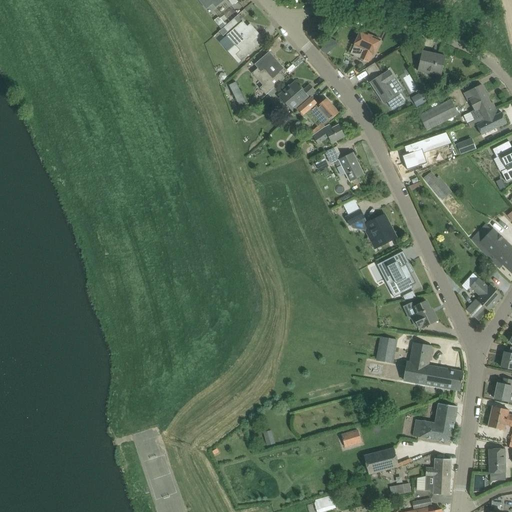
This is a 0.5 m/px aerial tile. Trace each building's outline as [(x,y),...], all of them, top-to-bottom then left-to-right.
[(234,18),(224,28),(227,32),(238,23),(234,18)] [(251,42),(259,34),(254,28),(251,31),(243,22),(227,35),(240,51),(244,58),(256,48),(251,42)] [(360,31),(358,35),(354,45),(354,46),(350,54),(359,58),(368,63),(372,54),(374,55),(381,40),(360,31)] [(325,44),(321,49),(326,54),(330,50),(325,44)] [(277,83),(283,77),(278,72),(283,68),(267,50),(253,64),(260,71),(263,68),(277,83)] [(417,71),(441,77),(445,56),(422,51),(417,71)] [(374,62),(365,69),(372,78),(381,71),(374,62)] [(384,103),(395,96),(388,84),(395,79),(389,71),(370,83),(384,103)] [(246,107),(235,81),(226,84),(237,111),(246,107)] [(295,82),(279,95),(292,111),(297,107),(310,96),(315,91),(309,85),(303,91),(295,82)] [(452,89),(449,85),(439,91),(442,96),(452,89)] [(481,85),(464,93),(468,102),(470,101),(474,111),(471,113),(474,121),(483,117),(483,116),(497,110),(492,103),(491,103),(481,85)] [(426,101),(421,93),(411,99),(416,107),(426,101)] [(311,98),(298,109),(303,115),(310,109),(324,126),(339,113),(326,99),(317,107),(315,105),(316,104),(311,98)] [(445,121),(458,115),(451,100),(437,107),(445,121)] [(481,136),(506,123),(502,113),(499,114),(497,110),(483,116),(483,117),(474,121),(477,126),(481,136)] [(339,125),(334,128),(332,129),(330,125),(325,127),(312,136),(318,145),(329,137),(332,143),(344,137),(339,125)] [(409,154),(402,156),(407,170),(427,163),(423,153),(451,143),(446,133),(404,147),(406,152),(408,152),(409,154)] [(456,144),(461,155),(476,149),(472,139),(456,144)] [(511,148),(509,141),(492,149),(493,151),(496,155),(495,155),(496,157),(500,155),(500,157),(502,161),(504,164),(506,168),(506,169),(501,172),(506,182),(511,178),(511,148)] [(346,174),(350,182),(364,175),(353,153),(342,158),(337,147),(325,153),(331,165),(339,160),(342,166),(338,167),(342,176),(346,174)] [(316,163),(319,171),(328,166),(325,159),(316,163)] [(432,172),(429,175),(424,178),(429,185),(442,200),(451,192),(439,176),(436,178),(432,172)] [(505,187),(501,178),(495,181),(500,190),(505,187)] [(349,193),(339,199),(340,202),(351,197),(349,193)] [(346,210),(357,205),(354,199),(343,205),(346,210)] [(360,210),(345,218),(349,225),(364,218),(360,210)] [(366,224),(378,248),(396,238),(384,214),(366,224)] [(500,269),(504,265),(511,273),(511,247),(486,223),(471,239),(500,269)] [(394,256),(379,264),(386,278),(394,278),(402,294),(412,288),(411,286),(416,283),(406,264),(400,268),(394,256)] [(476,299),(466,310),(479,321),(488,311),(502,296),(490,285),(488,287),(478,278),(470,287),(481,297),(478,300),(476,299)] [(413,291),(403,296),(405,301),(416,298),(413,291)] [(426,301),(423,303),(413,307),(416,315),(413,316),(419,327),(421,326),(422,328),(437,321),(432,309),(430,310),(426,301)] [(377,360),(392,362),(396,339),(381,336),(377,360)] [(407,362),(404,381),(460,391),(463,372),(428,366),(432,346),(413,343),(410,362),(407,362)] [(511,354),(504,352),(501,367),(511,369),(511,354)] [(502,384),(497,383),(494,399),(508,402),(508,401),(511,402),(511,395),(509,395),(511,382),(511,380),(504,379),(502,384)] [(457,407),(438,403),(435,423),(415,420),(412,436),(450,443),(451,443),(457,407)] [(488,427),(504,430),(505,425),(511,426),(511,415),(508,414),(509,410),(492,406),(488,427)] [(264,430),(266,444),(275,443),(273,429),(264,430)] [(357,431),(346,435),(341,436),(345,449),(349,447),(361,444),(357,431)] [(368,475),(399,467),(393,448),(363,456),(368,475)] [(489,473),(505,473),(505,449),(489,449),(489,473)] [(425,475),(450,476),(451,459),(435,459),(434,468),(425,468),(425,475)] [(434,491),(433,494),(449,495),(450,476),(425,475),(425,491),(434,491)] [(402,485),(404,494),(411,492),(410,483),(402,485)] [(336,507),(333,498),(324,500),(315,503),(317,511),(320,511),(327,510),(336,507)] [(430,499),(420,501),(412,502),(414,509),(421,508),(432,506),(430,499)]
